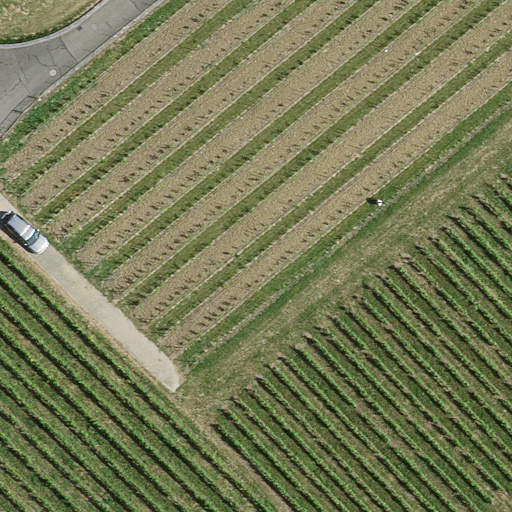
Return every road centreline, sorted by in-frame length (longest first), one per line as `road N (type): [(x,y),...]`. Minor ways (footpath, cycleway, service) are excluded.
road 1 (track): [(180,384),(0,213)]
road 2 (residential): [(9,93),(130,0)]
